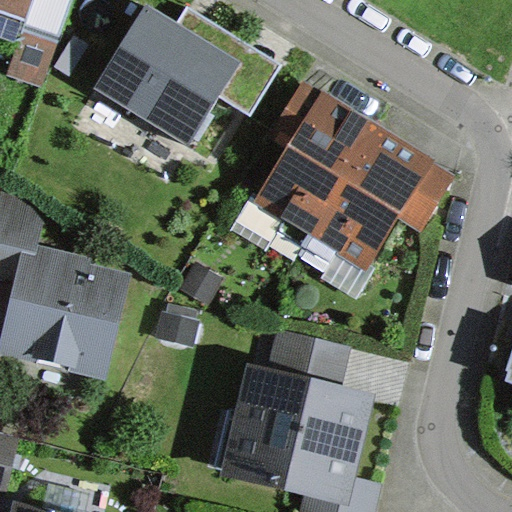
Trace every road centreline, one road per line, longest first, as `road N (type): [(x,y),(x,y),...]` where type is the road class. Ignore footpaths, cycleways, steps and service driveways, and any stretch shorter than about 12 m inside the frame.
road 1 (residential): [(501,495),(465,464),(451,432),(453,384),(509,134)]
road 2 (residential): [(509,134),(288,0)]
